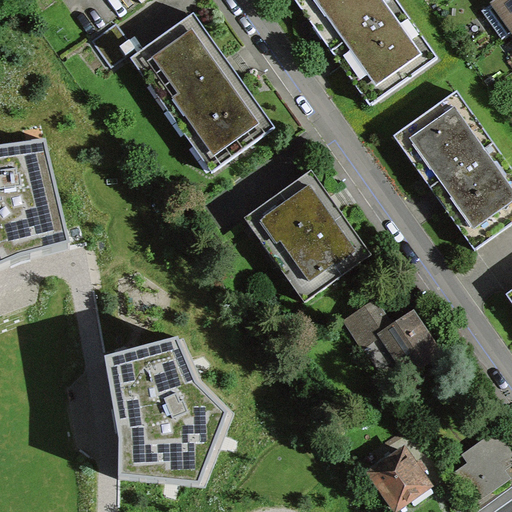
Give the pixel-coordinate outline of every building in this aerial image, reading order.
[(436,60),(393,0),(294,0),(371,106),(436,60)] [(511,0),(493,0),(491,2),(511,30),(511,28),(511,0)] [(272,131),(191,17),(131,59),(211,174),(272,131)] [(511,225),(511,173),(456,95),(396,137),(476,251),(511,225)] [(0,270),(7,268),(66,251),(44,142),(0,145),(0,270)] [(371,256),(313,172),(247,219),(305,305),(371,256)] [(389,325),(373,299),(341,320),(359,349),(365,345),(380,368),(394,359),(406,378),(441,356),(412,310),(389,325)] [(181,341),(105,361),(117,429),(117,481),(207,489),(233,415),(200,384),(181,341)] [(511,471),(511,465),(490,434),(462,454),(468,463),(454,473),(473,499),(511,471)] [(403,447),(365,473),(391,511),(395,511),(431,488),(403,447)]
